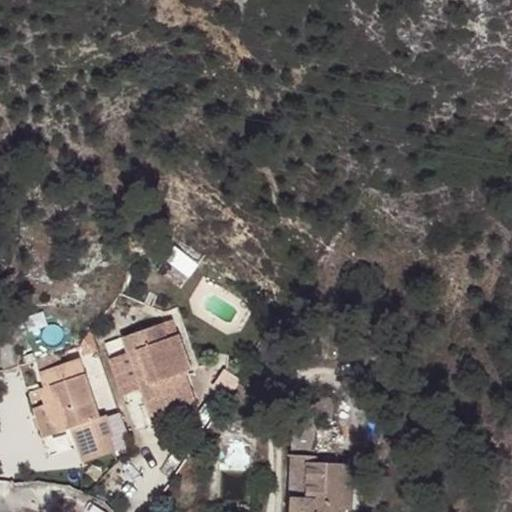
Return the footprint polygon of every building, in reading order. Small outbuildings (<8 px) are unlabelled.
[(155,416),(162,419),(195,408),(183,373),(190,370),(180,342),(171,335),(165,337),(160,323),(123,337),(128,352),(138,379),(150,414),(155,416)] [(171,335),(180,342),(177,333),(171,335)] [(125,384),(138,379),(128,352),(115,356),(125,384)] [(112,435),(104,414),(98,416),(77,357),(40,371),(45,386),(40,388),(45,403),(56,432),(72,427),(81,423),(88,443),(112,435)] [(309,398),(294,397),(293,420),(332,421),(333,399),(309,398)] [(56,432),(45,403),(34,408),(44,436),(56,432)] [(153,423),(162,419),(155,416),(150,414),(153,423)] [(78,446),(88,443),(81,423),(72,427),(78,446)] [(313,457),(292,456),(290,498),(289,511),(344,511),(345,510),(351,511),(352,464),(313,463),(313,457)]
